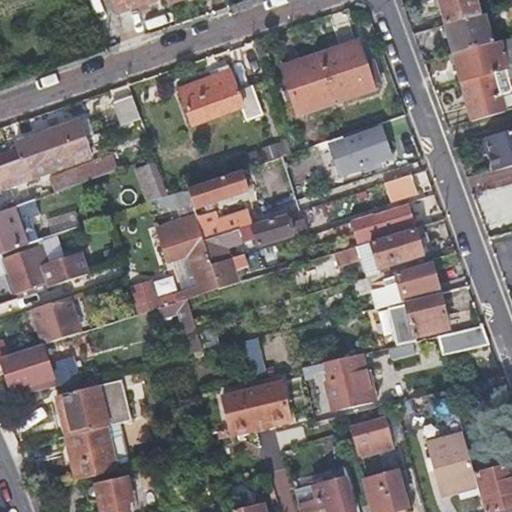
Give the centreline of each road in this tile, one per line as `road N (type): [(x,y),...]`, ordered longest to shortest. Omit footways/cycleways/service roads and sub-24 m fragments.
road 1 (residential): [(385,0),(511,347)]
road 2 (residential): [(0,105),(305,0)]
